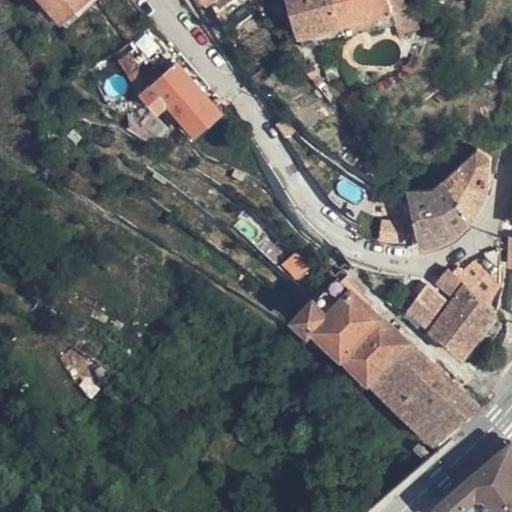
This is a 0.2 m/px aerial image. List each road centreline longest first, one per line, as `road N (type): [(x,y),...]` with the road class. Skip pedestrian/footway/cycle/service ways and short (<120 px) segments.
road 1 (residential): [(511,188),(501,216),(462,248),(422,255),(370,249),(316,218),(253,120),(154,0)]
road 2 (primary): [(402,511),(511,405)]
